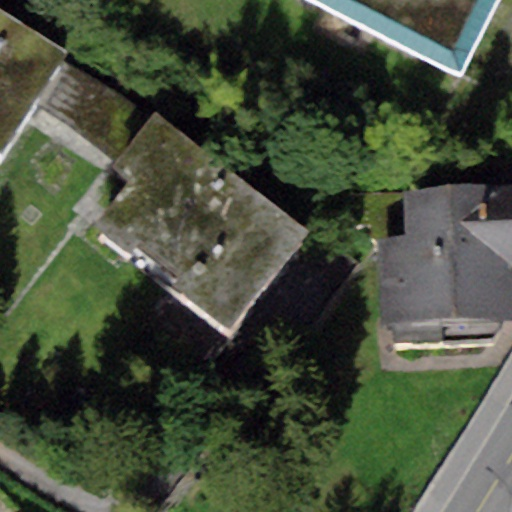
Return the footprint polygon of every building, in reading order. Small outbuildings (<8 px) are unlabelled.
[(309,0),(458,77),(497,0),(309,0)] [(68,51),(0,10),(0,152),(6,156),(34,109),(60,66),(68,51)] [(150,117),(60,66),(34,109),(115,162),(150,117)] [(311,235),(154,112),(150,117),(115,162),(111,167),(129,181),(93,226),(232,335),(311,235)] [(511,185),(403,192),(405,237),(375,239),(379,323),(389,322),(390,346),(502,341),(501,321),(511,320),(511,185)]
